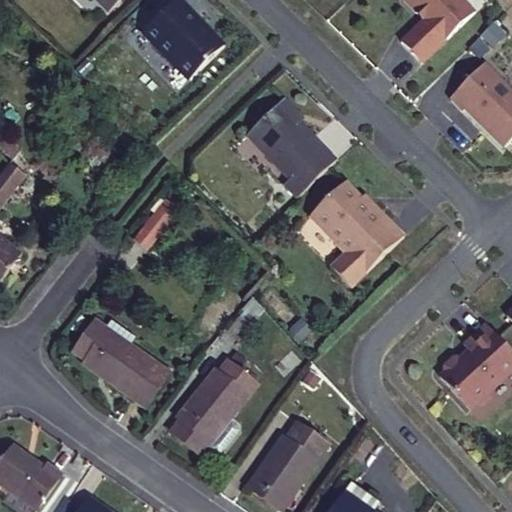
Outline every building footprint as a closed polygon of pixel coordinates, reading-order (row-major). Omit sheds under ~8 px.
[(98,0),(111,13),(124,0),(98,0)] [(423,65),(476,14),(463,0),(405,0),(425,22),(403,43),(423,65)] [(179,1),(145,35),(191,82),(226,48),(179,1)] [(511,142),(511,91),(485,65),(451,100),(463,112),(466,110),(505,149),(511,142)] [(285,101),(249,136),(292,181),(286,186),(299,200),(337,163),(296,120),(299,117),(285,101)] [(6,151),(0,159),(0,187),(19,165),(6,151)] [(186,195),(171,183),(140,220),(154,232),(186,195)] [(347,184),(311,218),(347,256),(332,269),(352,290),(406,238),(390,222),(387,225),(347,184)] [(0,275),(15,257),(0,244),(0,275)] [(144,324),(121,304),(111,317),(135,336),(144,324)] [(97,345),(91,354),(147,401),(171,367),(135,336),(111,317),(100,307),(82,332),(97,345)] [(461,359),(454,359),(445,368),(445,374),(440,378),(471,411),(511,372),(511,353),(487,326),(464,346),(469,352),(461,359)] [(239,424),(231,418),(255,381),(219,355),(210,371),(205,367),(173,417),(179,420),(170,435),(204,458),(211,448),(220,454),(225,453),(240,429),(239,424)] [(284,511),(327,447),(296,425),(285,442),(279,440),(247,486),(284,511)] [(0,471),(0,484),(36,511),(44,511),(69,480),(52,467),(46,475),(15,452),(0,471)] [(348,479),(340,491),(370,511),(378,499),(348,479)] [(82,489),(69,480),(44,511),(64,511),(71,504),(82,489)] [(372,511),(370,511),(340,491),(327,511),(372,511)] [(103,511),(92,503),(84,511),(103,511)]
